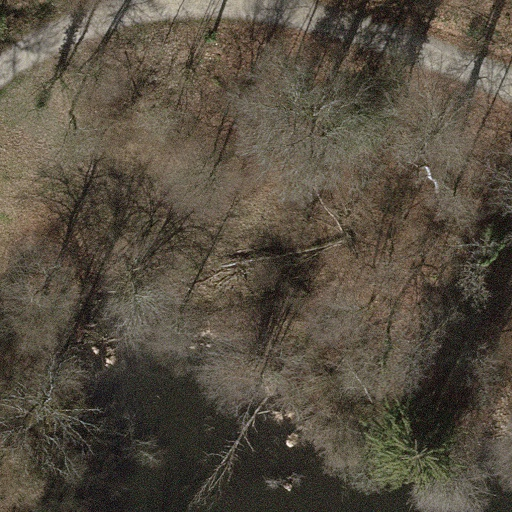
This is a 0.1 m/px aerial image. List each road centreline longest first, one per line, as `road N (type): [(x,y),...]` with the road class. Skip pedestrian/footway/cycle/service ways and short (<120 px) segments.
road 1 (track): [(299,0),(410,32),(511,76)]
road 2 (track): [(0,83),(95,20),(169,0)]
